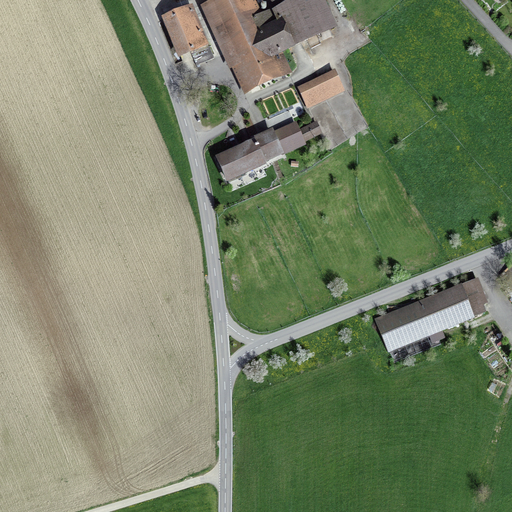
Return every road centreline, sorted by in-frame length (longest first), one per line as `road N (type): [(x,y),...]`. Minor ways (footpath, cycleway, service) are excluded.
road 1 (tertiary): [(137,0),(195,159),(220,319)]
road 2 (residential): [(267,342),(511,242)]
road 3 (tertiary): [(224,374),(224,511)]
road 4 (track): [(224,474),(97,511)]
